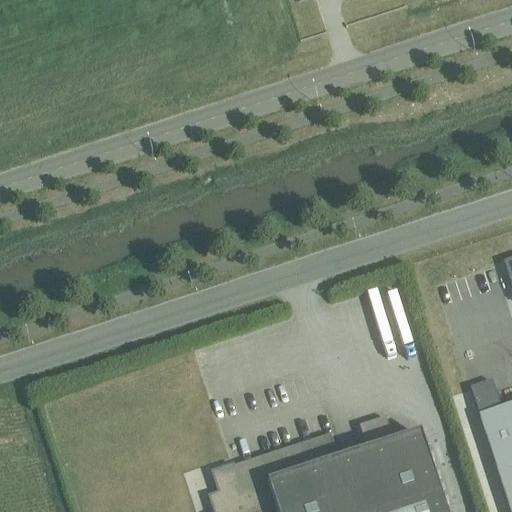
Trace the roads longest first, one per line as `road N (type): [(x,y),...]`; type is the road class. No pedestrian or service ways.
road 1 (unclassified): [(0,372),(511,205)]
road 2 (unclassified): [(511,21),(0,187)]
road 3 (unknown): [(354,344),(417,378),(464,511)]
road 4 (unknown): [(354,344),(236,431)]
